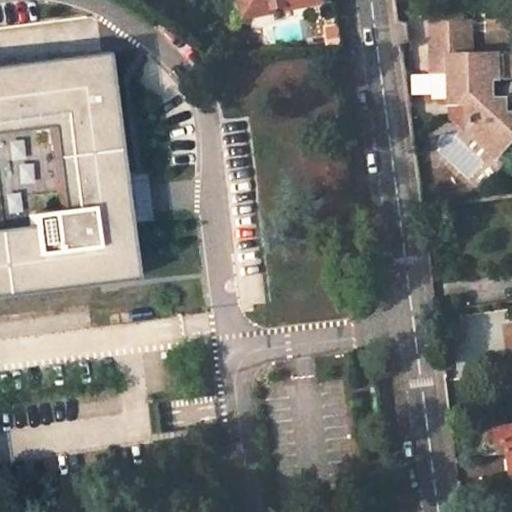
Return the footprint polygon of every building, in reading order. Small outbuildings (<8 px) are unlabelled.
[(252,0),(255,12),(317,0),(252,0)] [(499,101),(499,81),(510,81),(510,56),(471,58),(470,23),(437,25),(437,72),(456,72),(457,106),(474,106),(474,134),(502,160),(511,149),(511,128),(510,127),(511,123),(511,108),(511,106),(507,104),(499,101)] [(0,296),(132,280),(124,216),(120,184),(103,51),(0,63),(0,296)] [(147,181),(120,184),(124,216),(151,213),(147,181)] [(511,429),(497,432),(499,451),(510,450),(511,478),(511,429)]
